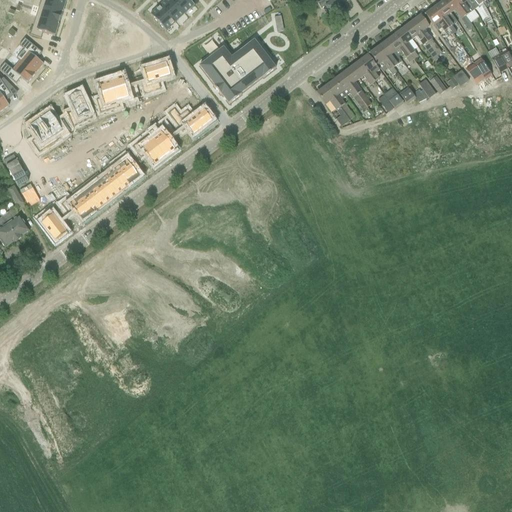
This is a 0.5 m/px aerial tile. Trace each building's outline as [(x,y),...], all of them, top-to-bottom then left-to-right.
[(40,0),(39,7),(62,14),(66,2),(59,0),(40,0)] [(150,15),(158,24),(165,32),(166,32),(165,31),(174,23),(184,14),(193,6),(194,6),(198,2),(196,0),(167,0),(160,7),(151,15),(150,15)] [(334,0),(323,0),(317,4),(321,10),(325,7),(327,11),(333,20),(343,13),(338,4),(335,0),(334,0)] [(452,0),(445,0),(442,3),(450,14),(454,11),(461,20),(468,30),(472,27),(469,23),(465,17),(452,0)] [(466,0),(452,0),(465,17),(474,11),(466,0)] [(479,0),(466,0),(467,2),(474,11),(478,8),(478,7),(481,11),(480,11),(483,17),(488,14),(485,8),(485,7),(479,0)] [(442,3),(433,9),(451,33),(452,35),(455,33),(451,27),(453,26),(457,23),(450,14),(442,3)] [(39,7),(35,18),(58,25),(62,14),(39,7)] [(451,33),(433,9),(425,16),(433,27),(438,23),(448,38),(452,35),(451,33)] [(437,57),(441,54),(424,31),(429,28),(420,17),(412,23),(419,32),(437,57)] [(35,18),(29,36),(41,40),(43,34),(54,37),(58,25),(35,18)] [(437,57),(419,32),(412,23),(403,29),(412,41),(416,38),(425,50),(433,60),(437,57)] [(413,61),(418,58),(407,44),(412,41),(403,29),(395,36),(413,60),(413,61)] [(11,30),(7,35),(12,38),(16,34),(11,30)] [(395,36),(386,42),(398,58),(402,55),(409,63),(413,60),(395,36)] [(19,46),(12,55),(16,59),(20,62),(35,74),(43,65),(36,59),(41,53),(40,52),(44,46),(33,41),(30,44),(24,39),(19,46)] [(223,49),(199,67),(214,86),(213,87),(220,96),(221,95),(228,105),(241,96),(240,95),(262,78),(263,79),(275,69),(254,41),(231,59),(223,49)] [(386,42),(378,48),(393,68),(401,62),(398,58),(386,42)] [(393,68),(378,48),(369,55),(378,66),(381,71),(386,68),(389,72),(391,74),(392,76),(396,73),(393,69),(393,68)] [(506,69),(511,66),(511,61),(506,52),(499,56),(506,69)] [(379,72),(376,68),(373,64),(368,56),(359,63),(374,83),(379,80),(375,75),(379,72)] [(499,73),(506,69),(499,56),(491,60),(499,73)] [(4,64),(0,69),(0,72),(15,85),(20,79),(27,84),(35,74),(20,62),(16,59),(13,57),(6,65),(4,64)] [(491,77),(480,60),(473,65),(484,82),(491,77)] [(374,83),(359,63),(350,69),(359,80),(363,77),(370,86),(374,83)] [(147,80),(140,82),(144,95),(148,94),(150,93),(154,92),(158,91),(161,90),(160,87),(158,83),(158,81),(159,80),(161,80),(163,79),(167,78),(170,77),(167,68),(166,66),(167,66),(166,64),(163,65),(160,66),(160,65),(155,67),(153,68),(149,69),(147,70),(144,71),(146,78),(147,79),(147,80)] [(367,108),(371,105),(354,84),(359,80),(350,69),(342,75),(367,108)] [(460,88),(468,82),(461,72),(453,78),(460,88)] [(342,75),(333,82),(345,97),(349,94),(362,111),(367,108),(342,75)] [(111,81),(110,81),(116,102),(117,102),(118,102),(126,99),(128,99),(129,105),(131,104),(133,103),(133,104),(137,102),(133,89),(126,91),(126,90),(125,90),(125,87),(123,83),(122,80),(123,80),(122,78),(120,78),(120,79),(117,80),(117,79),(114,80),(111,81)] [(440,96),(445,92),(435,78),(430,82),(440,96)] [(451,90),(457,86),(452,79),(446,83),(451,90)] [(0,112),(9,106),(4,100),(10,95),(7,91),(12,88),(5,80),(1,83),(0,81),(0,80),(0,112)] [(102,99),(96,101),(100,114),(104,113),(106,112),(109,111),(117,108),(117,109),(119,108),(117,102),(116,102),(110,81),(109,82),(106,83),(103,83),(103,84),(100,85),(98,85),(99,88),(100,90),(101,95),(102,97),(102,99)] [(429,100),(435,95),(425,81),(419,85),(423,91),(428,99),(429,100)] [(350,121),(354,118),(347,108),(341,101),(345,97),(333,82),(325,88),(350,121)] [(350,121),(325,88),(316,94),(325,106),(329,102),(340,117),(336,120),(341,128),(350,121)] [(406,105),(415,99),(408,89),(399,95),(406,105)] [(419,91),(413,95),(418,103),(426,100),(428,99),(423,91),(421,92),(420,93),(419,91)] [(74,112),(67,114),(73,127),(77,125),(79,124),(81,123),(84,122),(86,121),(89,119),(92,118),(88,111),(87,109),(85,104),(83,100),(80,93),(78,94),(76,95),(72,97),(70,98),(68,99),(69,101),(70,103),(72,108),(73,110),(74,112)] [(395,111),(403,105),(396,95),(387,101),(395,111)] [(387,114),(393,110),(383,97),(378,101),(387,114)] [(174,110),(168,114),(182,133),(187,128),(188,129),(189,130),(188,130),(193,136),(196,134),(198,133),(200,131),(200,130),(202,129),(203,129),(207,126),(209,124),(212,122),(210,120),(208,118),(209,118),(203,111),(201,113),(198,116),(197,116),(196,117),(194,119),(194,118),(193,119),(191,117),(189,114),(187,111),(184,113),(185,113),(181,116),(180,117),(178,115),(175,112),(175,111),(174,110)] [(40,119),(39,120),(55,143),(56,142),(63,137),(66,135),(67,134),(71,132),(63,120),(57,124),(56,123),(55,121),(52,117),(51,115),(49,112),(47,114),(48,114),(45,116),(43,117),(40,119)] [(30,126),(29,127),(30,129),(32,131),(34,135),(35,135),(36,137),(37,139),(36,139),(32,142),(31,142),(39,154),(42,151),(44,150),(47,148),(54,143),(55,143),(39,120),(38,120),(38,121),(35,122),(33,124),(30,126)] [(149,135),(147,136),(164,158),(165,158),(165,157),(168,155),(168,156),(170,154),(172,152),(173,152),(174,151),(173,148),(172,149),(171,147),(168,143),(166,141),(167,141),(166,139),(171,135),(163,124),(159,127),(158,128),(155,130),(149,135)] [(135,145),(132,148),(140,159),(146,155),(147,156),(148,158),(151,162),(153,164),(154,166),(156,165),(156,164),(159,162),(159,163),(161,161),(163,159),(164,158),(147,136),(146,137),(140,142),(137,144),(135,145)] [(115,164),(113,165),(114,166),(129,185),(131,184),(133,182),(135,181),(137,179),(139,178),(132,169),(131,167),(124,157),(121,160),(115,164)] [(109,170),(108,171),(110,174),(123,190),(125,189),(125,188),(128,186),(129,185),(114,166),(114,167),(109,170)] [(105,178),(104,178),(117,195),(118,194),(121,191),(123,190),(110,174),(105,178)] [(99,183),(98,183),(111,200),(113,198),(112,198),(116,195),(116,196),(117,195),(104,178),(103,179),(104,179),(99,182),(99,183)] [(91,184),(90,185),(105,204),(106,204),(105,203),(109,201),(111,200),(98,183),(99,183),(96,180),(95,181),(91,184)] [(84,189),(83,190),(98,209),(100,208),(103,205),(104,205),(105,204),(90,185),(89,186),(84,189)] [(17,208),(23,204),(13,186),(7,190),(17,208)] [(78,194),(77,195),(79,198),(79,197),(92,214),(93,213),(96,210),(97,210),(98,209),(83,190),(78,194)] [(64,203),(61,205),(70,216),(71,215),(75,212),(82,221),(84,220),(86,218),(88,217),(91,215),(92,214),(79,197),(79,198),(78,198),(78,199),(72,203),(70,204),(67,201),(66,202),(65,203),(64,203)] [(40,218),(38,220),(43,226),(45,228),(44,228),(48,233),(51,236),(55,242),(57,241),(59,239),(62,237),(64,235),(66,234),(65,232),(64,232),(63,230),(60,226),(58,224),(57,222),(58,222),(62,219),(63,218),(54,207),(51,210),(50,211),(47,213),(45,215),(43,216),(44,216),(40,219),(40,218)] [(18,218),(13,210),(2,218),(17,241),(21,239),(20,237),(28,232),(19,218),(18,218)] [(0,239),(5,247),(13,242),(14,244),(17,241),(2,218),(0,218),(0,239)]
